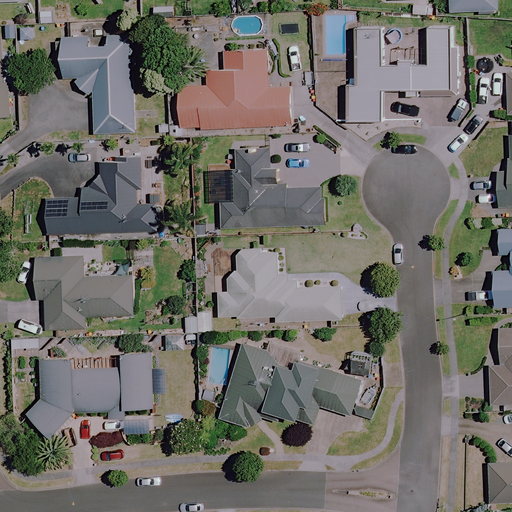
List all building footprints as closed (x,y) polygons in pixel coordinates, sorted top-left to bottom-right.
[(447,0),(449,11),(497,7),(496,0),(447,0)] [(330,103),(330,123),(382,122),(382,91),(449,91),(449,31),(353,31),(353,91),(345,91),(345,103),(330,103)] [(69,76),(83,75),(80,79),(94,92),(98,89),(98,129),(140,128),(138,36),(96,37),(68,38),(69,76)] [(0,117),(13,117),(9,38),(0,38),(0,117)] [(265,88),(266,53),(222,52),(222,72),(205,71),(205,90),(178,90),(177,125),(288,128),(289,89),(265,88)] [(511,136),(509,136),(510,164),(498,164),(499,208),(511,207),(511,136)] [(275,188),(275,163),(258,163),(258,151),(229,151),(230,202),(221,202),(222,230),(323,228),(322,188),(275,188)] [(136,206),(134,163),(100,164),(101,188),(78,188),(79,199),(44,200),(45,237),(156,233),(155,205),(136,206)] [(511,229),(495,230),(495,257),(510,256),(511,272),(491,273),(491,309),(511,308),(511,229)] [(276,250),(235,250),(236,271),(227,271),(228,292),(216,292),(216,319),(274,319),(274,322),(340,322),(340,288),(300,288),(300,277),(277,277),(276,250)] [(83,278),(83,257),(33,258),(33,297),(44,296),(44,330),(86,330),(86,317),(132,317),(132,277),(83,278)] [(182,316),(182,334),(210,333),(210,315),(182,316)] [(511,325),(495,326),(496,366),(488,366),(489,404),(511,403),(511,325)] [(298,353),(268,343),(266,352),(240,344),(216,418),(246,427),(264,419),(267,411),(314,426),(320,407),(349,417),(361,381),(296,360),(298,353)] [(107,418),(124,417),(125,435),(149,434),(148,408),(154,408),(153,394),(165,393),(164,372),(153,373),(152,353),(126,354),(126,368),(74,370),(73,360),(35,361),(37,399),(27,415),(51,437),(75,412),(107,410),(107,418)] [(511,461),(487,462),(488,502),(511,501),(511,461)]
